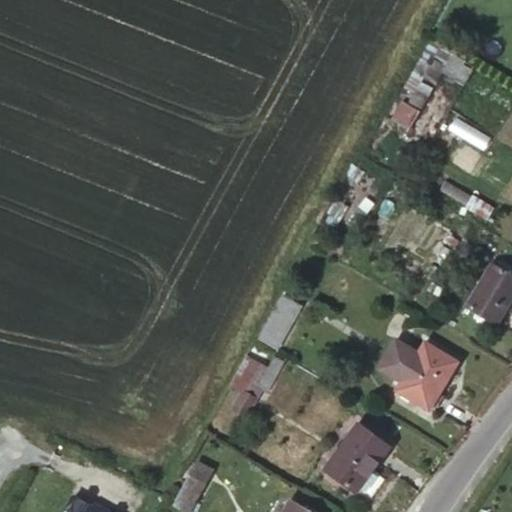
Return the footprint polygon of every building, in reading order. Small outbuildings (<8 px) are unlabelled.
[(464,84),(474,66),(430,40),(403,88),(414,94),(406,106),(418,113),(442,73),(464,84)] [(496,325),(511,299),(511,275),(491,263),(466,306),(496,325)] [(276,348),(300,306),(282,296),(259,338),(276,348)] [(396,390),(429,411),(458,361),(425,342),(419,353),(396,339),(379,368),(402,381),(396,390)] [(274,355),(267,368),(246,355),(230,385),(242,392),(233,409),(245,416),(261,388),(267,392),(284,361),(274,355)] [(356,493),(389,447),(359,424),(325,470),(356,493)] [(196,497),(212,470),(198,462),(183,489),(196,497)] [(188,510),(196,497),(183,489),(176,502),(188,510)] [(103,511),(100,511),(74,497),(66,511),(105,511),(104,511),(103,511)] [(309,511),(290,501),(283,511),(309,511)]
